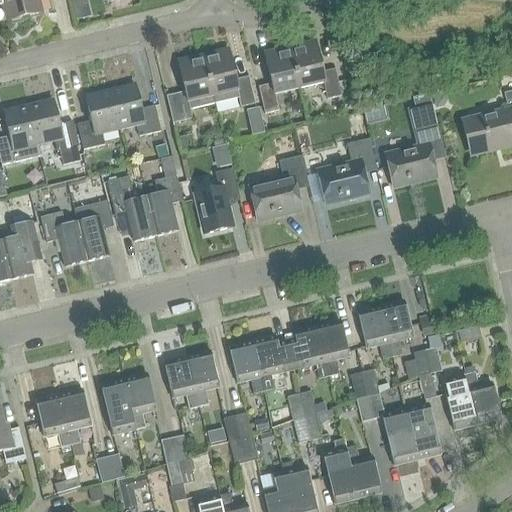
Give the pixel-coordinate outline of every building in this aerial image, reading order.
[(0,0),(0,5),(2,5),(6,21),(39,13),(36,0),(0,0)] [(86,7),(74,9),(76,18),(88,15),(86,7)] [(289,49),(298,90),(322,84),(326,101),(340,97),(334,71),(321,74),(314,43),(289,49)] [(273,95),(298,90),(289,49),(264,55),(270,86),(257,89),(263,115),(277,112),(273,95)] [(227,51),(201,57),(211,98),(213,105),(237,99),(239,108),(253,105),(247,79),(234,82),(227,51)] [(211,98),(201,57),(176,63),(183,94),(165,98),(171,124),(191,120),(188,111),(213,105),(211,98)] [(108,91),(118,131),(135,127),(137,138),(159,132),(153,107),(139,110),(133,85),(108,91)] [(100,135),(118,131),(108,91),(83,97),(89,122),(76,125),(81,151),(103,146),(100,135)] [(511,92),(503,94),(507,110),(464,121),(473,157),(511,147),(511,92)] [(446,93),(433,96),(435,108),(442,107),(447,100),(446,93)] [(55,153),(57,152),(61,166),(78,162),(75,148),(77,148),(71,123),(57,126),(51,101),(27,107),(36,146),(53,142),(55,153)] [(18,150),(36,146),(27,107),(2,113),(7,138),(0,139),(0,165),(21,161),(18,150)] [(432,109),(409,114),(417,148),(384,156),(392,190),(435,179),(430,158),(443,155),(432,109)] [(359,114),(343,118),(350,145),(366,141),(359,114)] [(260,124),(249,126),(251,137),(262,135),(260,124)] [(362,175),(375,172),(367,141),(366,141),(350,145),(345,146),(350,164),(316,173),(324,206),(367,195),(362,175)] [(214,149),(213,149),(215,157),(227,154),(225,146),(223,147),(214,149)] [(159,149),(156,153),(158,160),(167,158),(164,147),(159,149)] [(294,192),(307,188),(299,157),(277,163),(281,181),(248,189),(256,223),(299,212),(294,192)] [(181,203),(175,177),(170,158),(160,161),(165,180),(153,183),(156,196),(145,199),(154,238),(176,232),(170,206),(181,203)] [(195,199),(204,238),(231,232),(225,204),(238,200),(232,173),(214,177),(218,193),(195,199)] [(133,243),(154,238),(145,199),(133,202),(130,188),(120,191),(117,180),(106,183),(114,219),(126,216),(133,243)] [(76,224),(85,263),(107,258),(101,231),(112,228),(106,202),(84,208),(88,222),(76,224)] [(64,269),(85,263),(76,224),(64,227),(61,213),(39,219),(45,244),(57,242),(64,269)] [(31,276),(30,273),(29,266),(40,263),(31,223),(9,229),(12,240),(0,242),(9,282),(31,276)] [(0,242),(0,283),(9,282),(0,242)] [(379,308),(391,359),(401,356),(398,342),(411,339),(402,303),(379,308)] [(381,361),(391,359),(379,308),(356,314),(364,350),(378,347),(381,361)] [(418,318),(423,338),(432,336),(433,335),(432,328),(429,316),(428,316),(427,316),(418,318)] [(315,328),(327,378),(337,376),(334,362),(347,359),(339,322),(315,328)] [(292,333),(294,340),(284,342),(291,372),(301,370),(314,366),(317,380),(327,378),(315,328),(292,333)] [(456,345),(480,340),(477,328),(454,333),(456,345)] [(269,377),(282,374),(291,372),(284,342),(275,344),(274,338),(251,343),(262,393),(273,391),(269,377)] [(252,396),(262,393),(251,343),(227,349),(236,385),(249,382),(252,396)] [(423,352),(429,375),(441,373),(435,349),(423,352)] [(417,378),(429,375),(423,352),(412,355),(417,378)] [(185,358),(198,409),(208,406),(204,392),(217,389),(209,353),(185,358)] [(187,411),(198,409),(185,358),(162,364),(171,400),(184,397),(187,411)] [(360,374),(366,398),(377,395),(372,371),(360,374)] [(354,401),(366,398),(360,374),(349,377),(354,401)] [(464,376),(476,426),(499,421),(490,384),(477,388),(474,374),(464,376)] [(435,399),(429,375),(417,378),(423,402),(435,399)] [(122,381),(134,432),(144,429),(141,415),(154,412),(146,376),(122,381)] [(464,376),(454,379),(440,382),(444,396),(452,432),(476,426),(464,376)] [(107,423),(108,423),(111,437),(134,432),(122,381),(99,387),(107,423)] [(57,397),(69,447),(79,445),(76,431),(89,428),(81,391),(57,397)] [(297,396),(303,419),(314,416),(309,393),(297,396)] [(366,398),(371,421),(383,418),(377,395),(366,398)] [(291,422),(303,419),(297,396),(286,399),(291,422)] [(59,450),(69,447),(57,397),(34,402),(43,439),(56,436),(59,450)] [(371,421),(366,398),(354,401),(360,424),(371,421)] [(415,462),(439,456),(430,420),(428,420),(424,407),(404,412),(415,462)] [(4,465),(24,460),(17,430),(5,433),(0,412),(0,452),(1,452),(4,465)] [(392,467),(415,462),(404,412),(393,414),(397,428),(383,431),(392,467)] [(234,418),(239,441),(251,438),(245,415),(234,418)] [(303,419),(308,443),(320,440),(314,416),(303,419)] [(227,444),(239,441),(234,418),(222,421),(227,444)] [(308,443),(303,419),(291,422),(297,446),(308,443)] [(253,423),(256,433),(268,430),(266,420),(253,423)] [(270,433),(258,436),(260,446),(273,443),(270,433)] [(171,440),(176,463),(188,460),(182,437),(171,440)] [(239,441),(245,464),(256,462),(251,438),(239,441)] [(165,466),(176,463),(171,440),(159,442),(165,466)] [(344,450),(344,451),(341,440),(332,442),(334,451),(320,454),(333,506),(356,500),(344,450)] [(233,467),(245,464),(239,441),(227,444),(233,467)] [(344,450),(356,500),(379,495),(371,458),(358,462),(354,448),(344,450)] [(111,482),(114,482),(123,479),(117,456),(106,459),(111,482)] [(100,485),(111,482),(106,459),(94,461),(100,485)] [(176,463),(181,486),(193,484),(188,460),(176,463)] [(181,486),(176,463),(165,466),(169,487),(167,488),(171,505),(185,502),(181,486)] [(281,474),(290,511),(314,511),(308,482),(295,485),(291,471),(281,474)] [(265,511),(290,511),(281,474),(271,476),(274,490),(261,493),(265,511)] [(146,490),(142,476),(117,482),(123,510),(136,508),(133,492),(146,490)] [(57,498),(80,490),(76,479),(53,486),(57,498)] [(87,491),(90,504),(103,501),(99,488),(87,491)] [(218,497),(221,511),(246,511),(245,506),(232,509),(228,495),(218,497)] [(221,511),(218,497),(208,500),(195,503),(196,511),(221,511)]
